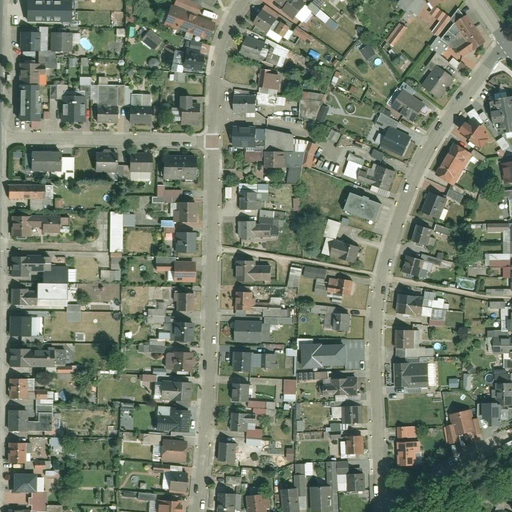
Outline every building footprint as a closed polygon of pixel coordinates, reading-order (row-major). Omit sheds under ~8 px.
[(308,6),(300,0),(270,0),(298,20),(308,6)] [(420,0),(412,0),(404,11),(419,23),(431,8),(420,0)] [(57,3),(38,3),(38,18),(57,18),(57,3)] [(212,23),(171,7),(165,23),(206,39),(212,23)] [(432,17),(439,21),(432,33),(438,37),(450,17),(434,7),(426,19),(429,21),(432,17)] [(292,29),(259,8),(250,22),(272,36),(276,30),(287,37),(292,29)] [(489,37),(470,9),(456,18),(476,47),(489,37)] [(393,47),(407,29),(399,23),(385,41),(393,47)] [(296,27),(292,34),(310,44),(314,37),(296,27)] [(152,51),(161,40),(148,29),(139,40),(152,51)] [(36,121),(37,67),(56,67),(56,52),(39,52),(39,33),(22,33),(22,54),(34,54),(34,64),(19,64),(18,121),(36,121)] [(239,47),(278,63),(285,46),(276,42),(273,48),(244,36),(239,47)] [(438,60),(446,50),(437,43),(429,53),(438,60)] [(369,44),(359,51),(366,61),(376,54),(369,44)] [(199,71),(204,56),(186,50),(181,65),(199,71)] [(453,57),(448,63),(461,72),(465,66),(453,57)] [(453,77),(435,64),(417,88),(435,101),(453,77)] [(274,90),(274,69),(258,68),(258,89),(274,90)] [(90,86),(90,78),(78,77),(78,85),(90,86)] [(326,88),(312,82),(303,105),(316,110),(326,88)] [(124,84),(90,84),(90,123),(116,123),(116,107),(124,107),(124,84)] [(49,99),(60,99),(60,85),(49,85),(49,99)] [(416,123),(426,107),(401,89),(391,105),(416,123)] [(258,110),(258,92),(240,92),(240,110),(258,110)] [(85,97),(63,96),(63,122),(84,122),(85,97)] [(511,109),(511,106),(498,103),(492,125),(507,129),(511,109)] [(153,108),(133,109),(134,124),(153,123),(153,108)] [(197,125),(197,108),(183,108),(183,125),(197,125)] [(460,141),(475,150),(485,133),(474,113),(466,117),(470,123),(460,141)] [(247,127),(237,126),(237,146),(269,146),(269,170),(287,170),(287,188),(300,188),(300,169),(310,169),(314,144),(285,134),(266,130),(247,127)] [(401,157),(409,141),(387,131),(380,146),(401,157)] [(370,156),(380,161),(384,154),(374,149),(370,156)] [(469,159),(452,150),(436,179),(453,188),(469,159)] [(246,152),(245,161),(259,163),(260,154),(246,152)] [(154,154),(129,154),(129,163),(121,163),(121,153),(98,153),(98,169),(119,169),(119,179),(131,179),(131,167),(154,167),(154,154)] [(73,158),(29,158),(29,176),(73,176),(73,158)] [(196,181),(196,163),(161,163),(161,181),(196,181)] [(368,165),(362,179),(388,189),(396,169),(381,163),(378,170),(368,165)] [(50,190),(8,188),(8,203),(29,204),(28,214),(49,215),(50,190)] [(438,215),(449,195),(436,188),(425,209),(438,215)] [(243,211),(258,211),(258,192),(243,192),(243,211)] [(376,219),(381,204),(347,193),(342,208),(376,219)] [(195,203),(182,203),(182,226),(195,226),(195,203)] [(115,211),(100,211),(100,258),(115,258),(115,211)] [(274,242),(274,211),(258,211),(257,222),(237,221),(236,241),(274,242)] [(67,222),(10,219),(9,240),(29,241),(30,232),(66,235),(67,222)] [(328,219),(323,236),(336,239),(341,223),(328,219)] [(436,230),(420,225),(413,245),(428,251),(436,230)] [(509,259),(511,258),(511,228),(484,229),(484,237),(503,237),(503,258),(484,258),(484,269),(509,269),(509,259)] [(195,236),(180,236),(180,256),(195,256),(195,236)] [(359,249),(338,243),(334,256),(356,262),(359,249)] [(192,285),(193,262),(170,262),(170,255),(159,254),(158,272),(181,272),(180,285),(192,285)] [(12,288),(11,306),(67,307),(68,268),(50,268),(50,258),(12,258),(12,276),(28,276),(27,288),(12,288)] [(409,259),(405,277),(422,280),(425,262),(409,259)] [(247,266),(233,266),(233,290),(246,290),(247,281),(267,281),(267,271),(247,271),(247,266)] [(290,267),(288,286),(299,287),(301,268),(290,267)] [(120,281),(120,270),(100,270),(100,281),(120,281)] [(355,300),(355,282),(341,282),(341,300),(355,300)] [(194,294),(171,294),(171,311),(194,311),(194,294)] [(270,304),(242,304),(242,296),(233,296),(233,313),(258,313),(258,317),(271,317),(270,304)] [(425,318),(426,300),(406,299),(406,318),(425,318)] [(147,309),(147,323),(164,324),(164,303),(154,303),(154,309),(147,309)] [(351,330),(351,314),(338,314),(338,330),(351,330)] [(32,335),(32,319),(10,319),(10,334),(32,335)] [(263,322),(233,322),(234,338),(263,337),(263,322)] [(193,327),(163,327),(163,343),(193,343),(193,327)] [(416,356),(416,331),(398,332),(398,356),(416,356)] [(344,344),(303,345),(304,364),(321,364),(321,361),(344,360),(344,344)] [(511,344),(498,344),(498,355),(511,355),(511,344)] [(60,350),(13,350),(13,367),(50,367),(50,375),(60,375),(60,350)] [(254,354),(239,353),(238,372),(252,373),(254,354)] [(192,355),(161,354),(161,374),(191,374),(192,355)] [(275,355),(261,355),(261,368),(277,369),(277,364),(275,362),(275,355)] [(315,366),(315,379),(334,379),(334,366),(315,366)] [(432,387),(432,370),(397,371),(397,388),(432,387)] [(471,390),(471,374),(463,374),(463,390),(471,390)] [(450,388),(458,388),(458,379),(450,379),(450,388)] [(352,397),(352,380),(336,380),(336,397),(352,397)] [(53,390),(26,390),(26,381),(11,381),(11,401),(43,401),(43,422),(26,422),(26,410),(11,410),(11,433),(53,433),(53,390)] [(295,382),(284,381),(284,393),(295,393),(295,382)] [(190,385),(152,385),(152,405),(190,405),(190,385)] [(251,386),(237,386),(237,405),(251,405),(251,386)] [(511,387),(496,386),(495,403),(511,403),(511,387)] [(363,404),(347,404),(347,428),(363,428),(363,404)] [(494,405),(481,404),(480,414),(494,415),(494,405)] [(120,405),(120,417),(133,418),(133,405),(120,405)] [(331,407),(332,419),(341,418),(340,407),(331,407)] [(175,412),(175,423),(153,421),(152,432),(190,434),(191,413),(175,412)] [(472,413),(453,417),(457,432),(476,427),(472,413)] [(250,434),(250,414),(234,414),(234,434),(250,434)] [(326,427),(326,439),(340,438),(339,426),(326,427)] [(397,427),(398,438),(416,437),(416,426),(397,427)] [(252,445),(264,445),(265,429),(252,429),(252,445)] [(154,439),(160,439),(160,434),(142,434),(142,444),(154,445),(154,439)] [(49,438),(49,447),(62,447),(62,438),(49,438)] [(365,440),(348,440),(348,461),(364,461),(365,440)] [(239,465),(239,441),(221,441),(221,465),(239,465)] [(183,442),(158,442),(158,459),(183,459),(183,442)] [(26,465),(26,443),(9,443),(9,465),(26,465)] [(418,443),(400,443),(401,466),(419,465),(418,443)] [(287,448),(286,459),(293,460),(294,449),(287,448)] [(352,469),(334,469),(334,463),(326,463),(326,489),(349,489),(349,495),(365,495),(365,475),(352,475),(352,469)] [(47,467),(34,467),(34,476),(54,476),(54,472),(47,472),(47,467)] [(248,475),(219,475),(219,487),(248,487),(248,475)] [(183,476),(161,476),(161,492),(182,493),(183,476)] [(305,476),(296,476),(296,493),(305,493),(305,476)] [(27,495),(27,477),(5,477),(5,495),(27,495)] [(332,511),(332,491),(311,491),(311,511),(332,511)] [(45,511),(45,494),(31,494),(31,511),(45,511)] [(236,511),(237,494),(219,494),(219,511),(236,511)] [(301,511),(302,494),(285,494),(285,511),(301,511)] [(267,511),(268,496),(250,496),(250,511),(267,511)] [(180,502),(158,501),(157,511),(180,511),(181,504),(179,504),(180,502)]
